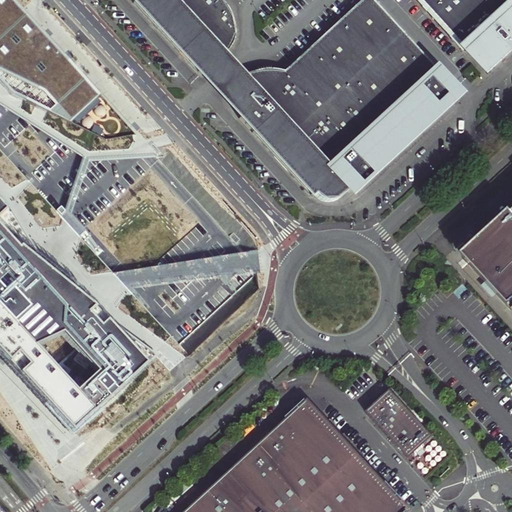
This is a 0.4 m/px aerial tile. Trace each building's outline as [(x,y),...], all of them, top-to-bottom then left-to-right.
[(0,0),(0,349),(14,364),(79,435),(149,371),(166,355),(179,343),(131,290),(114,272),(80,234),(72,226),(56,209),(0,147),(0,103),(83,155),(86,157),(90,157),(156,154),(164,153),(154,143),(139,128),(14,0),(0,0)] [(139,0),(203,71),(204,70),(206,72),(224,55),(228,51),(231,45),(234,35),(234,20),(231,11),(228,7),(222,0),(139,0)] [(373,0),(361,0),(284,72),(270,70),(255,72),(244,77),(234,84),(232,86),(231,88),(231,90),(231,93),(231,95),(247,113),(243,116),(315,196),(317,194),(321,198),(325,200),(333,200),(338,199),(349,189),(350,191),(360,183),(362,185),(373,176),(371,173),(425,123),(427,126),(438,116),(435,113),(445,104),(443,101),(448,97),(437,85),(439,82),(432,74),(437,69),(373,0)] [(511,0),(419,0),(464,48),(473,40),(492,60),(497,56),(500,59),(510,49),(507,46),(511,40),(511,0)] [(215,84),(243,116),(247,113),(231,95),(231,93),(231,90),(231,88),(232,86),(234,84),(244,77),(234,66),(224,55),(206,72),(204,70),(203,71),(215,84)] [(443,101),(445,104),(435,113),(438,116),(461,94),(449,82),(437,69),(432,74),(439,82),(437,85),(448,97),(443,101)] [(511,212),(461,260),(511,314),(511,212)] [(441,436),(400,391),(376,413),(417,458),(441,436)] [(413,511),(417,509),(324,406),(318,399),(281,433),(282,435),(197,511),(413,511)] [(197,511),(282,435),(281,433),(193,511),(197,511)] [(424,473),(433,465),(423,456),(415,465),(424,473)]
